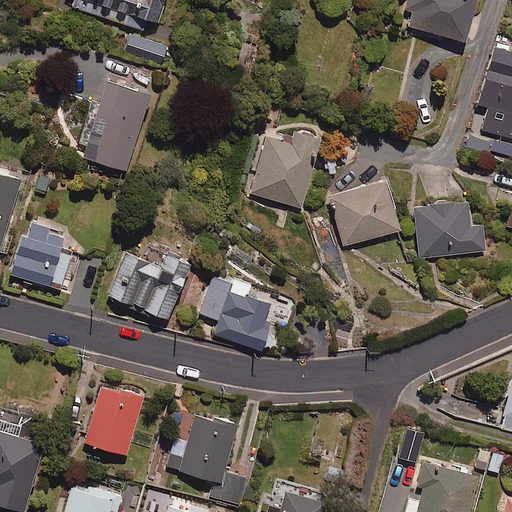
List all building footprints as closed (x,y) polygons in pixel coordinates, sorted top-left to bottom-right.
[(164,0),(73,0),(72,7),(142,31),(146,19),(157,23),(164,0)] [(406,0),(404,10),(412,12),(408,25),(464,42),(477,0),(406,0)] [(168,46),(128,32),(121,52),(161,67),(168,46)] [(480,130),(511,139),(511,50),(511,53),(495,48),(478,104),(487,107),(480,130)] [(74,159),(125,175),(150,96),(99,80),(74,159)] [(289,142),(267,136),(251,194),(301,208),(320,140),(292,133),(289,142)] [(0,175),(0,247),(20,181),(0,175)] [(400,230),(386,181),(329,196),(343,246),(400,230)] [(470,226),(468,201),(414,207),(419,258),(486,251),(483,225),(470,226)] [(61,250),(65,236),(49,232),(50,228),(26,221),(11,274),(60,289),(65,272),(73,274),(79,255),(61,250)] [(160,267),(124,252),(106,295),(167,321),(191,265),(165,254),(160,267)] [(266,319),(271,303),(248,295),(252,282),(214,270),(200,314),(214,318),(209,333),(262,350),(271,321),(266,319)] [(511,383),(501,426),(511,429),(511,383)] [(143,397),(101,386),(85,444),(127,456),(143,397)] [(23,417),(2,411),(0,419),(0,506),(19,511),(23,511),(43,445),(17,438),(23,417)] [(237,426),(195,416),(180,474),(211,482),(208,495),(238,503),(245,477),(225,472),(237,426)] [(420,433),(404,428),(396,457),(412,462),(420,433)] [(468,511),(478,478),(423,463),(417,486),(424,488),(420,503),(408,500),(405,511),(468,511)] [(116,511),(121,495),(72,481),(63,511),(116,511)] [(323,511),(325,505),(275,491),(268,511),(323,511)] [(511,511),(511,497),(506,496),(502,511),(511,511)]
